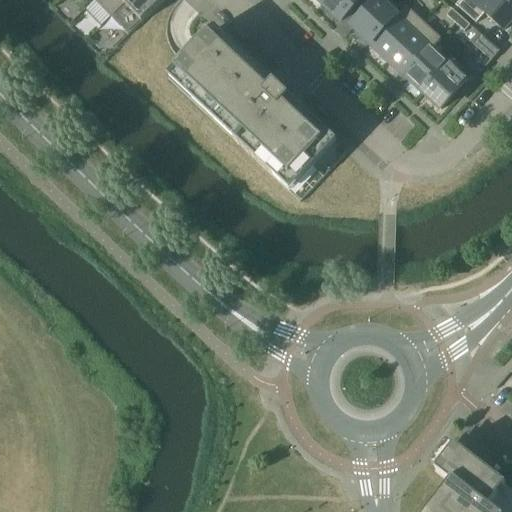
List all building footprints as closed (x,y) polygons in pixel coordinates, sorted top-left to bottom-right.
[(96,0),(95,2),(111,19),(131,0),(96,0)] [(131,0),(111,19),(129,37),(166,0),(131,0)] [(378,0),(328,0),(323,6),(341,23),(356,7),(364,15),(378,0)] [(401,11),(389,0),(378,0),(364,15),(352,28),(371,45),(406,7),(405,7),(401,11)] [(511,22),(511,7),(504,0),(478,0),(473,5),(467,0),(465,0),(458,9),(476,25),(484,16),(503,32),(511,22)] [(423,24),(406,7),(371,45),(388,61),(423,24)] [(461,19),(452,11),(446,17),(455,25),(461,19)] [(470,27),(461,19),(455,25),(464,33),(470,27)] [(441,40),(423,24),(388,61),(406,78),(441,40)] [(275,87),(215,31),(190,57),(168,80),(291,196),(338,146),(291,101),(295,97),(279,82),(275,87)] [(500,53),(481,37),(473,46),(492,63),(500,53)] [(442,41),(441,40),(406,78),(423,94),(454,61),(454,60),(447,67),(431,52),(442,41)] [(466,85),(472,78),(454,61),(423,94),(441,111),(457,95),(459,98),(469,88),(466,85)] [(491,511),(489,510),(506,487),(455,447),(436,472),(452,485),(430,511),(491,511)]
